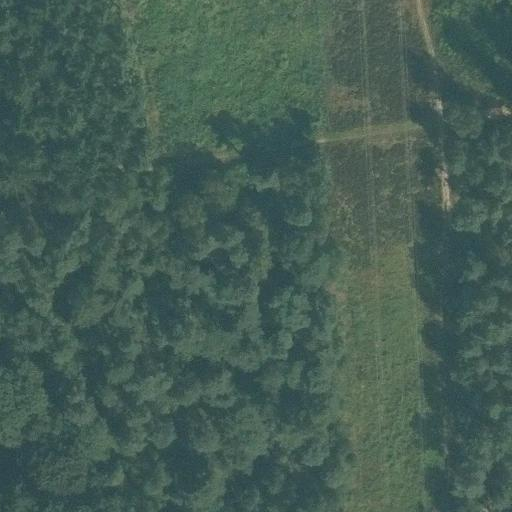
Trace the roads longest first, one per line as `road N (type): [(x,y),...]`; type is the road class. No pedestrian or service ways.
road 1 (track): [(0,202),(268,144),(511,117)]
road 2 (track): [(68,511),(0,383)]
